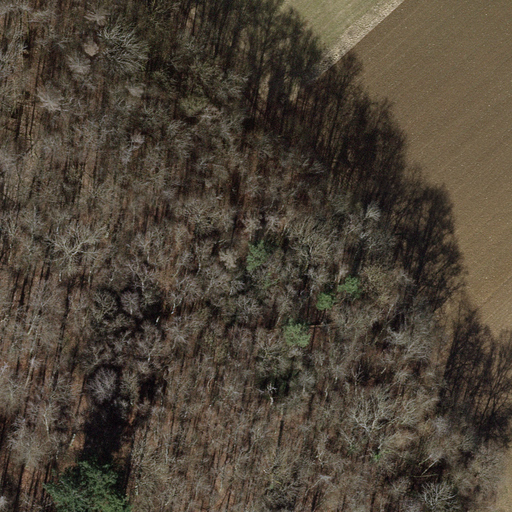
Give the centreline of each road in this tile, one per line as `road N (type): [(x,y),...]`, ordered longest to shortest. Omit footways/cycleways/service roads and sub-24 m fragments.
road 1 (track): [(471,511),(483,476),(479,452),(405,325),(354,209),(278,117)]
road 2 (track): [(0,282),(39,321),(121,511)]
road 3 (track): [(174,0),(278,117)]
